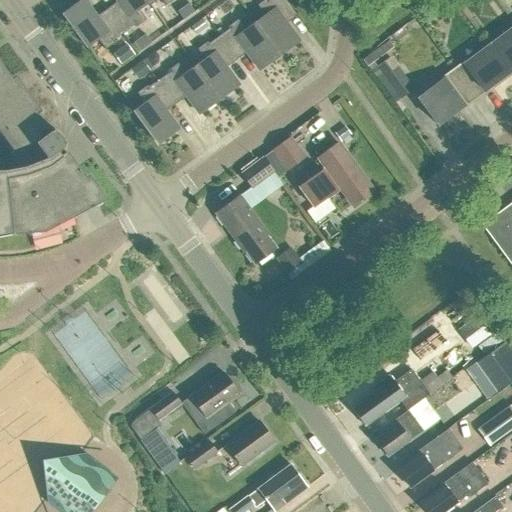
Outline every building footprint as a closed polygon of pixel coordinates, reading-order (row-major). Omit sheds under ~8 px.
[(97,39),(104,50),(115,42),(113,40),(123,33),(106,9),(96,16),(84,0),(81,0),(63,14),(87,46),(97,39)] [(106,9),(123,33),(134,25),(135,27),(145,20),(138,9),(146,3),(144,0),(115,0),(116,1),(106,9)] [(223,14),(233,7),(227,0),(218,7),(223,14)] [(264,16),(255,23),(278,55),(298,41),(286,23),(296,16),(284,0),(263,0),(256,5),(264,16)] [(246,52),(258,70),(278,55),(255,23),(245,30),(237,19),(227,26),(228,28),(218,36),(236,60),(246,52)] [(197,22),(190,27),(195,35),(202,29),(197,22)] [(511,28),(490,45),(510,71),(511,70),(511,28)] [(140,51),(151,43),(145,35),(134,43),(140,51)] [(194,67),(218,99),(238,85),(225,67),(236,60),(218,36),(208,43),(207,41),(196,49),(204,59),(194,67)] [(134,56),(126,45),(117,52),(125,62),(134,56)] [(510,71),(490,45),(465,63),(464,61),(452,69),(474,98),(510,71)] [(157,63),(158,56),(155,51),(146,58),(152,67),(157,63)] [(413,89),(390,58),(377,68),(373,63),(369,66),(395,103),(413,89)] [(0,233),(11,233),(43,227),(59,221),(69,217),(73,216),(82,210),(92,204),(101,198),(78,167),(67,151),(64,153),(61,149),(64,146),(64,143),(63,140),(62,137),(60,135),(58,133),(55,131),(52,129),(49,132),(46,128),(48,127),(22,92),(19,87),(0,61),(0,140),(20,168),(25,167),(27,173),(5,177),(0,177),(0,233)] [(150,71),(149,69),(142,61),(130,70),(138,80),(150,71)] [(186,96),(198,114),(218,99),(194,67),(184,74),(176,63),(167,71),(168,73),(158,80),(175,104),(186,96)] [(474,98),(452,69),(442,77),(443,80),(417,98),(437,125),(474,98)] [(134,111),(157,143),(178,129),(165,111),(175,104),(158,80),(148,88),(146,86),(136,93),(144,104),(134,111)] [(349,136),(351,135),(344,126),(334,133),(341,142),(343,141),(349,136)] [(271,150),(286,171),(306,157),(291,136),(271,150)] [(373,194),(337,143),(313,160),(320,169),(317,171),(318,173),(298,187),(313,207),(326,198),(327,200),(341,190),(354,208),(373,194)] [(251,189),(274,172),(263,156),(239,173),(251,189)] [(239,195),(215,213),(243,252),(245,251),(254,263),(275,248),(266,235),(268,234),(239,195)] [(511,203),(482,225),(511,264),(511,203)] [(276,259),(287,274),(303,263),(291,247),(276,259)] [(511,335),(511,321),(506,314),(500,319),(511,335)] [(475,339),(482,333),(475,324),(468,329),(475,339)] [(487,354),(503,342),(496,332),(479,344),(487,354)] [(411,363),(429,351),(422,341),(404,354),(411,363)] [(498,391),(511,381),(511,349),(506,342),(477,362),(498,391)] [(374,393),(352,409),(364,426),(400,400),(407,410),(451,377),(446,370),(436,377),(432,372),(419,381),(410,369),(393,382),(389,376),(371,388),(374,393)] [(222,405),(239,393),(223,372),(190,396),(206,417),(211,423),(217,424),(226,417),(227,412),(222,405)] [(479,405),(494,395),(485,382),(470,392),(479,405)] [(132,421),(130,426),(141,440),(162,425),(159,421),(181,404),(172,391),(149,408),(132,421)] [(446,429),(467,413),(457,401),(436,417),(446,429)] [(489,446),(511,428),(511,407),(510,405),(476,429),(489,446)] [(422,431),(414,420),(407,410),(395,419),(398,423),(374,440),(387,457),(422,431)] [(241,466),(274,442),(258,420),(225,444),(241,466)] [(417,451),(419,454),(397,471),(409,488),(445,462),(462,449),(447,429),(417,451)] [(217,452),(208,439),(184,457),(194,469),(217,452)] [(488,483),(478,471),(472,461),(441,485),(443,487),(421,504),(426,511),(444,511),(470,493),(471,495),(488,483)] [(248,495),(228,510),(229,511),(242,511),(253,504),(255,507),(265,500),(271,508),(274,511),(307,486),(290,464),(257,488),(257,489),(248,495)] [(99,483),(80,509),(83,511),(90,511),(107,489),(99,483)] [(495,497),(474,511),(495,511),(502,507),(495,497)]
